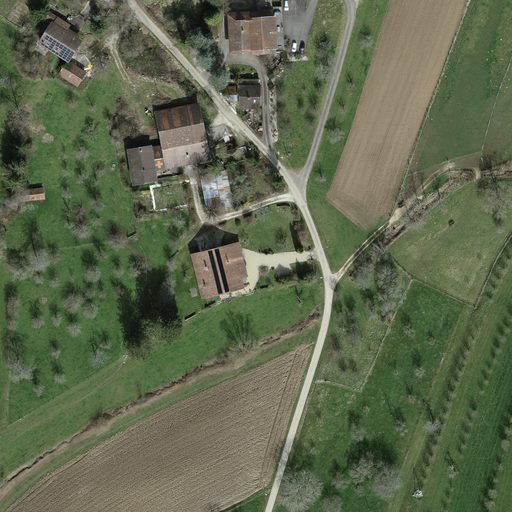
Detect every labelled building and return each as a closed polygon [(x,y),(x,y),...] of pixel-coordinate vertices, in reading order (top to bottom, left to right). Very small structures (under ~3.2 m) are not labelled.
[(271,17),(224,17),(225,53),(271,52),(271,17)] [(48,24),(35,44),(62,62),(75,42),(48,24)] [(64,64),(55,77),(71,87),(79,75),(64,64)] [(257,88),(221,87),(221,98),(235,98),(235,109),(257,109),(257,88)] [(124,149),(126,184),(153,181),(153,167),(204,158),(194,106),(153,114),(159,147),(124,149)] [(236,245),(189,257),(199,297),(237,287),(234,278),(244,275),(236,245)]
